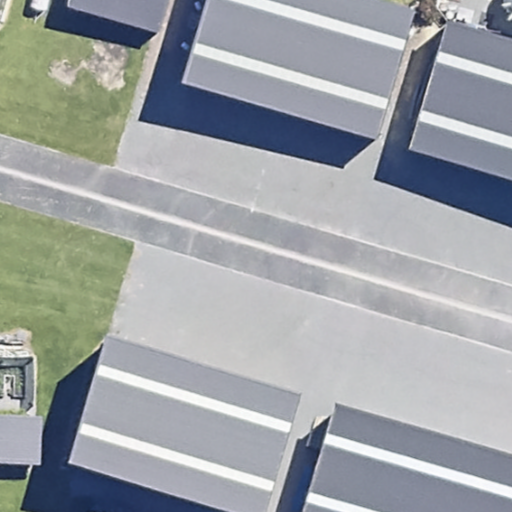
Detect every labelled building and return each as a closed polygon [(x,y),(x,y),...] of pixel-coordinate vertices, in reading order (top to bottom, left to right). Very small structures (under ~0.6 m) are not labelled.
[(68,0),(67,6),(160,34),(169,0),(68,0)] [(386,0),(206,0),(182,82),(378,140),(417,9),(386,0)] [(511,39),(448,20),(408,149),(511,180),(511,39)] [(106,335),(68,462),(229,511),(266,511),(303,394),(106,335)] [(511,511),(511,453),(335,403),(301,511),(511,511)] [(0,415),(0,463),(42,465),(44,417),(0,415)] [(105,502),(97,506),(91,511),(90,511),(131,511),(129,508),(121,503),(113,501),(105,502)]
